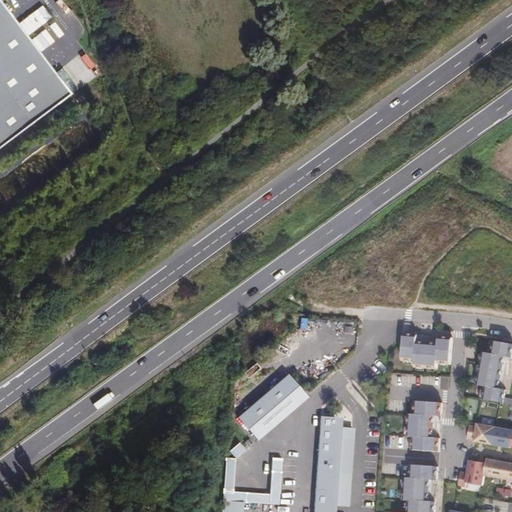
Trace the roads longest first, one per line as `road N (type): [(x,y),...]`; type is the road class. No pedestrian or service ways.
road 1 (trunk): [(511,23),(0,401)]
road 2 (trunk): [(0,471),(511,100)]
road 3 (residential): [(461,316),(441,479)]
road 4 (residential): [(398,311),(269,301)]
